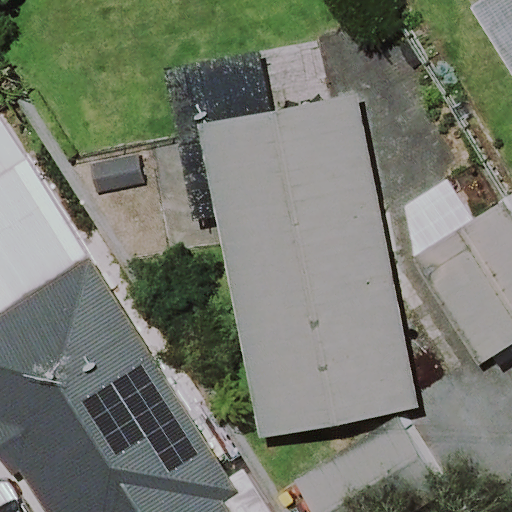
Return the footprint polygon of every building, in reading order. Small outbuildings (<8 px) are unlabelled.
[(511,0),(475,0),(466,6),(511,81),(511,0)] [(413,403),(343,100),(191,135),(261,439),(413,403)] [(0,169),(28,153),(0,107),(0,169)] [(511,338),(511,222),(503,206),(410,253),(466,362),(511,338)] [(235,491),(93,260),(15,307),(27,328),(0,344),(0,438),(45,511),(225,511),(219,501),(235,491)] [(442,511),(415,434),(301,475),(314,511),(442,511)]
